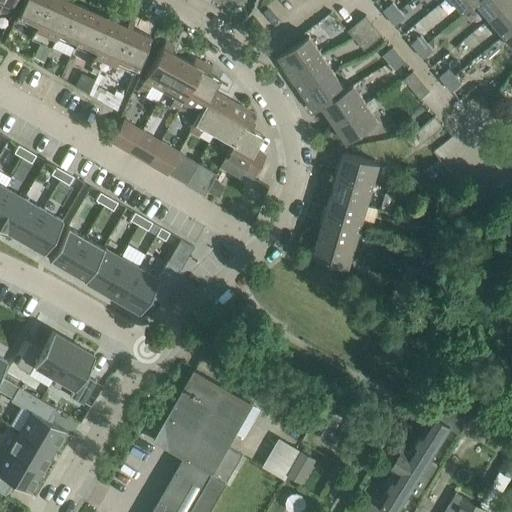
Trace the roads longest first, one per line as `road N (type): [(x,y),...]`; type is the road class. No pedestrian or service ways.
road 1 (residential): [(162,0),(216,35),(257,76),(284,115),(294,159),(278,226),(152,353)]
road 2 (residential): [(152,353),(53,511)]
road 3 (residential): [(0,266),(152,353)]
